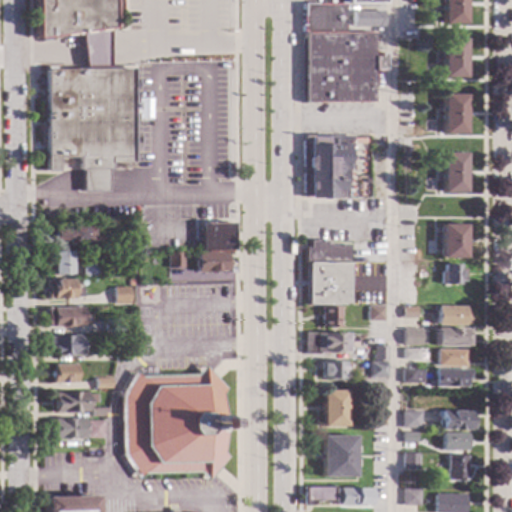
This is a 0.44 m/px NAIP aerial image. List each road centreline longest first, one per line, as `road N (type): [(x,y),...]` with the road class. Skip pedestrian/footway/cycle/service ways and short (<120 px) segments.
road 1 (residential): [(14,511),(11,0)]
road 2 (residential): [(504,511),(502,0)]
road 3 (secondary): [(277,511),(276,0)]
road 4 (secondary): [(252,0),(253,511)]
